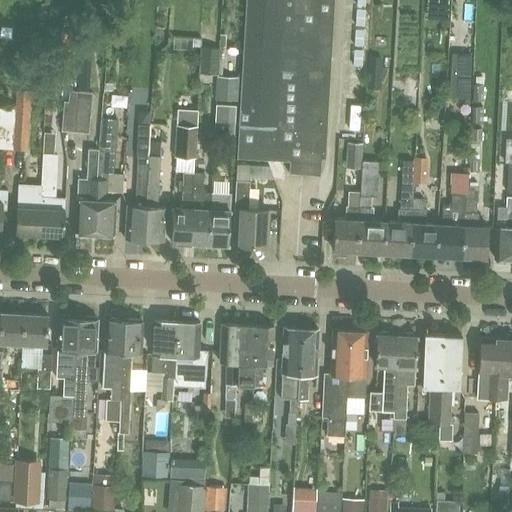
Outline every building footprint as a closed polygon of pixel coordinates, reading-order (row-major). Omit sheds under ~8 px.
[(245,0),(246,1),(236,157),(289,160),(288,172),(319,174),(320,157),(324,157),(333,0),(245,0)] [(442,15),(441,0),(422,0),(423,15),(442,15)] [(394,32),(413,32),(413,4),(394,4),(394,32)] [(171,35),(170,46),(196,47),(196,35),(171,35)] [(218,73),(220,46),(220,39),(201,38),(199,72),(218,73)] [(91,50),(80,49),(78,88),(89,88),(91,50)] [(451,52),(449,96),(469,97),(471,53),(451,52)] [(381,58),(368,57),(366,86),(380,88),(382,66),(380,66),(381,58)] [(238,76),(216,75),(215,98),(237,100),(238,76)] [(16,108),(13,147),(31,148),(34,90),(17,89),(16,108)] [(79,91),(70,90),(69,101),(65,100),(62,129),(75,131),(79,91)] [(75,131),(88,132),(92,92),(79,91),(75,131)] [(236,104),(216,103),(214,134),(234,135),(236,104)] [(0,146),(13,147),(16,108),(0,107),(0,146)] [(98,150),(93,233),(102,234),(104,237),(109,237),(111,235),(113,235),(115,209),(115,201),(106,201),(106,192),(107,172),(113,173),(114,157),(115,149),(118,118),(101,116),(98,148),(98,150)] [(143,239),(146,185),(148,155),(149,140),(150,125),(140,124),(134,205),(126,205),(124,238),(143,239)] [(183,157),(194,157),(195,157),(197,125),(177,124),(175,156),(183,157)] [(149,140),(148,155),(146,185),(143,239),(162,240),(164,207),(157,206),(161,141),(149,140)] [(346,166),(361,167),(361,160),(362,142),(361,142),(353,141),(348,141),(346,166)] [(88,147),(86,178),(77,178),(74,232),(76,233),(78,236),(82,236),(85,233),(93,233),(98,150),(98,148),(88,147)] [(43,152),(41,184),(38,234),(62,235),(65,196),(54,196),(57,153),(43,152)] [(414,156),(412,181),(412,183),(425,184),(427,157),(414,156)] [(194,157),(183,157),(181,207),(172,207),(170,241),(190,242),(193,185),(194,171),(194,157)] [(378,161),(361,160),(361,167),(360,179),(359,191),(359,195),(371,195),(376,196),(378,161)] [(190,242),(209,243),(210,209),(202,208),(204,172),(194,171),(193,185),(190,242)] [(235,180),(233,217),(232,230),(238,230),(238,244),(265,245),(267,209),(248,208),(250,181),(235,180)] [(411,197),(412,183),(412,181),(400,181),(399,208),(397,207),(396,221),(383,220),(381,251),(408,253),(411,197)] [(13,232),(38,234),(41,184),(16,182),(13,232)] [(464,200),(462,225),(461,255),(485,257),(487,226),(478,225),(479,211),(477,211),(478,186),(466,185),(465,200),(464,200)] [(332,248),(355,250),(357,219),(359,195),(359,191),(348,190),(347,205),(344,205),(344,218),(333,217),(332,248)] [(211,192),(210,209),(209,243),(227,244),(229,210),(220,209),(221,192),(211,192)] [(371,206),(371,195),(359,195),(357,219),(355,250),(381,251),(383,220),(372,220),(373,206),(371,206)] [(423,198),(411,197),(408,253),(434,254),(436,223),(424,222),(425,209),(423,209),(423,198)] [(493,257),(511,258),(511,197),(506,197),(504,227),(495,226),(493,257)] [(461,255),(462,225),(464,200),(453,200),(453,210),(450,210),(449,224),(436,223),(434,254),(461,255)] [(0,340),(21,342),(22,312),(0,310),(0,340)] [(22,312),(21,342),(21,353),(35,354),(35,343),(45,343),(46,313),(22,312)] [(73,394),(74,367),(77,318),(68,317),(67,315),(62,314),(59,316),(58,316),(56,348),(57,348),(55,375),(62,376),(61,393),(73,394)] [(94,366),(95,349),(96,318),(95,318),(93,316),(87,316),(84,318),(77,318),(74,367),(73,394),(71,414),(84,415),(86,365),(94,366)] [(104,350),(102,387),(112,387),(111,399),(120,399),(120,378),(123,320),(118,320),(116,317),(110,317),(108,319),(105,319),(104,339),(104,350)] [(120,399),(118,431),(127,432),(129,389),(129,379),(130,368),(130,351),(140,352),(142,321),(139,320),(137,318),(132,318),(129,320),(123,320),(120,378),(120,399)] [(151,352),(150,370),(164,371),(164,374),(163,390),(161,390),(161,399),(172,400),(172,384),(173,374),(176,320),(153,319),(152,341),(151,352)] [(173,374),(172,384),(204,386),(205,353),(197,352),(198,341),(199,322),(176,320),(173,374)] [(236,383),(239,324),(221,323),(219,360),(226,360),(225,382),(224,398),(235,399),(236,383)] [(236,383),(253,384),(256,324),(239,324),(236,383)] [(273,325),(256,324),(253,384),(261,384),(262,363),(271,363),(273,325)] [(281,371),(280,398),(289,398),(288,413),(297,413),(297,411),(297,401),(297,399),(298,392),(300,326),(283,326),(281,371)] [(298,392),(297,399),(308,399),(308,393),(309,372),(316,373),(318,327),(300,326),(298,392)] [(346,396),(349,329),(332,328),(330,373),(337,373),(336,399),(322,398),(321,416),(327,417),(326,435),(344,436),(345,413),(346,396)] [(346,396),(357,397),(364,397),(365,375),(366,348),(366,330),(349,329),(346,396)] [(392,418),(396,334),(389,333),(386,331),(380,331),(377,333),(376,333),(374,364),(384,364),(382,392),(370,391),(369,410),(389,411),(389,417),(392,418)] [(396,334),(392,418),(405,418),(407,384),(413,385),(416,334),(413,334),(411,332),(404,332),(402,334),(396,334)] [(428,421),(439,422),(442,334),(424,333),(421,384),(430,385),(428,421)] [(460,334),(442,334),(439,422),(448,422),(450,386),(458,386),(460,334)] [(495,397),(498,336),(480,335),(478,371),(485,372),(484,396),(495,397)] [(507,373),(511,373),(511,337),(498,336),(495,397),(506,397),(507,373)] [(41,368),(37,368),(37,387),(46,387),(50,387),(51,353),(41,353),(41,368)] [(478,412),(464,411),(462,451),(476,452),(478,412)] [(288,413),(288,423),(296,424),(297,413),(288,413)] [(356,414),(345,413),(345,429),(356,430),(356,414)] [(169,450),(143,449),(141,476),(167,478),(169,450)] [(45,498),(49,498),(64,499),(66,455),(55,455),(47,455),(45,498)] [(204,478),(205,459),(171,457),(170,476),(204,478)] [(41,459),(15,458),(13,499),(39,501),(41,459)] [(0,497),(10,498),(12,465),(5,465),(5,479),(0,478),(0,497)] [(268,511),(271,482),(268,482),(269,470),(250,469),(248,486),(247,507),(246,511),(268,511)] [(93,474),(92,509),(112,509),(113,475),(93,474)] [(69,483),(68,507),(90,508),(91,484),(69,483)] [(202,511),(204,485),(181,484),(178,483),(176,511),(202,511)] [(204,485),(202,511),(222,511),(222,510),(229,510),(229,506),(230,486),(204,485)] [(337,511),(338,493),(319,492),(317,511),(337,511)] [(294,493),(292,511),(314,511),(316,494),(294,493)] [(386,511),(387,497),(369,496),(367,511),(386,511)] [(362,511),(363,499),(342,498),(341,511),(362,511)] [(431,499),(430,511),(456,511),(457,499),(431,499)] [(398,508),(398,504),(398,502),(390,502),(390,511),(412,511),(412,508),(398,508)] [(275,503),(274,511),(284,511),(285,503),(275,503)]
